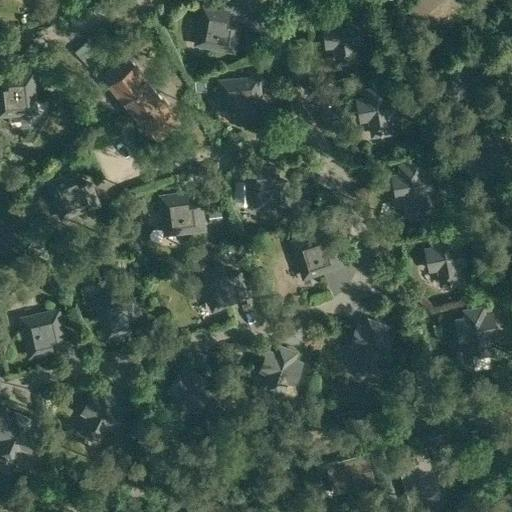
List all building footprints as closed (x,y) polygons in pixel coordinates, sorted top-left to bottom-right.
[(421,0),(412,9),(431,29),(461,0),(421,0)] [(203,5),(195,45),(235,52),(239,27),(225,25),(227,10),(203,5)] [(332,26),(322,28),(325,49),(335,48),(337,64),(358,62),(355,45),(366,44),(363,22),(353,24),(351,13),(331,16),(332,26)] [(464,51),(435,84),(457,103),(486,70),(464,51)] [(111,83),(112,82),(147,127),(157,139),(181,120),(171,108),(170,109),(135,64),(126,71),(118,61),(103,73),(111,83)] [(0,114),(38,111),(33,71),(9,74),(10,89),(0,89),(0,114)] [(260,118),(257,78),(217,81),(219,106),(234,105),(235,119),(260,118)] [(366,99),(356,100),(359,121),(369,120),(371,136),(391,134),(389,117),(399,116),(397,95),(386,96),(385,85),(365,88),(366,99)] [(488,129),(451,151),(467,177),(503,155),(488,129)] [(397,175),(387,176),(391,198),(401,196),(404,212),(424,209),(421,193),(432,191),(428,169),(417,171),(416,161),(396,164),(397,175)] [(251,165),(252,205),(292,203),(291,178),(276,179),(276,164),(251,165)] [(48,179),(62,216),(100,202),(91,179),(77,184),(72,170),(48,179)] [(161,195),(166,235),(206,230),(203,205),(188,207),(186,192),(161,195)] [(291,240),(304,278),(342,266),(334,242),(320,247),(315,233),(291,240)] [(432,249),(422,251),(426,273),(436,271),(439,287),(459,283),(456,267),(466,265),(462,244),(452,246),(450,235),(430,239),(432,249)] [(197,272),(213,308),(250,292),(240,269),(226,275),(220,262),(197,272)] [(133,284),(95,297),(108,335),(131,327),(127,313),(141,308),(133,284)] [(63,306),(24,314),(32,353),(57,348),(54,334),(68,331),(63,306)] [(461,320),(451,321),(455,343),(465,341),(468,357),(488,354),(485,337),(495,336),(492,314),(481,316),(479,306),(459,309),(461,320)] [(363,325),(353,322),(346,342),(356,346),(350,361),(369,368),(375,353),(385,356),(392,336),(382,332),(386,322),(367,315),(363,325)] [(275,355),(266,350),(256,370),(265,374),(257,389),(275,398),(283,384),(292,388),(302,369),(293,364),(298,355),(280,346),(275,355)] [(184,375),(175,369),(163,388),(172,393),(163,407),(180,418),(189,404),(198,410),(210,392),(201,386),(206,377),(189,366),(184,375)] [(95,397),(86,393),(77,412),(86,417),(79,432),(98,440),(104,425),(114,430),(123,410),(113,405),(118,396),(99,387),(95,397)] [(10,418),(1,415),(0,416),(0,437),(2,439),(0,444),(0,455),(15,461),(21,446),(31,450),(39,430),(29,426),(33,416),(14,408),(10,418)] [(424,449),(396,458),(410,500),(438,491),(424,449)] [(368,452),(326,463),(333,491),(375,481),(368,452)] [(511,511),(511,488),(494,502),(501,511),(511,511)] [(189,511),(236,511),(231,493),(188,507),(189,511)]
